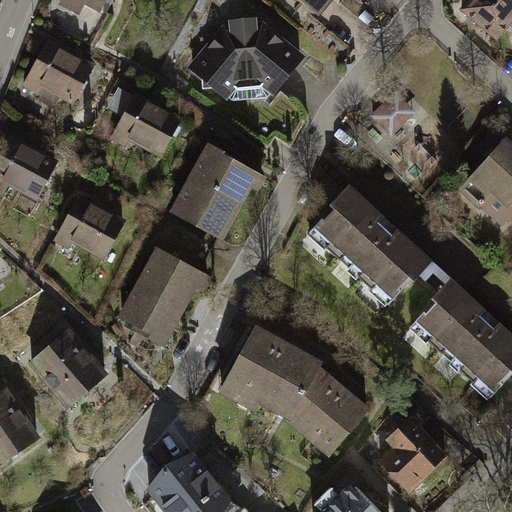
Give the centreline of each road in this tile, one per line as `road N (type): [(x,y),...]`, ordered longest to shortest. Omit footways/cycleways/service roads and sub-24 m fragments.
road 1 (residential): [(419,12),(304,170),(183,399),(112,494),(124,511)]
road 2 (residential): [(511,97),(419,12)]
